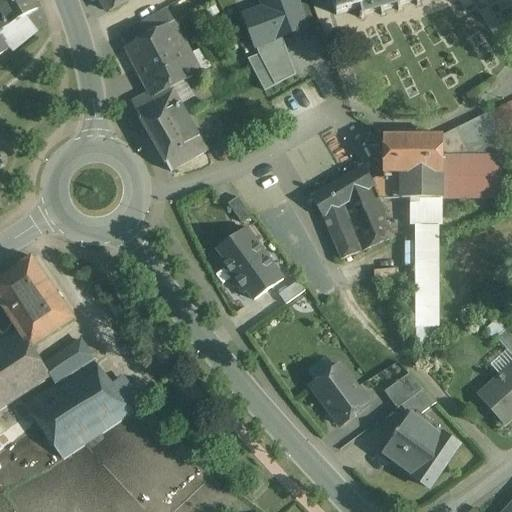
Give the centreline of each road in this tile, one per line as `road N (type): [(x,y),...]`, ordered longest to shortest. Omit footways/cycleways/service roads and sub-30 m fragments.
road 1 (tertiary): [(123,229),(258,403),(359,511)]
road 2 (tertiary): [(64,0),(84,55),(92,147)]
